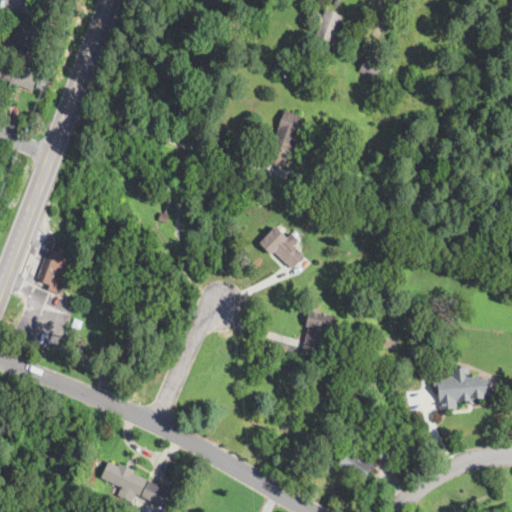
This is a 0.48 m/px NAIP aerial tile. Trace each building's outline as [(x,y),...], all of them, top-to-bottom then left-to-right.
[(336,39),(334,44),(315,36),(326,9),(327,9),(343,16),(334,38),(336,39)] [(23,51),(8,46),(20,14),(35,19),(23,51)] [(383,64),(377,78),(359,71),(362,65),(366,55),(384,62),(383,64)] [(0,67),(16,73),(22,75),(24,70),(34,73),(32,79),(36,81),(32,90),(18,85),(16,91),(8,88),(11,81),(0,77),(0,67)] [(46,85),(44,90),(36,87),(38,81),(36,80),(37,76),(47,80),(46,85)] [(6,108),(5,113),(0,111),(0,97),(9,101),(6,108)] [(285,163),(283,167),(269,162),(268,161),(274,147),(272,146),(279,129),(278,128),(285,110),(302,117),(285,163)] [(166,223),(157,221),(160,212),(169,215),(166,223)] [(297,248),(305,256),(306,256),(294,269),(287,263),(286,263),(274,251),(272,254),(268,251),(260,243),(276,226),(288,238),(287,238),(297,248)] [(62,292),(61,293),(48,288),(50,284),(36,279),(50,242),(57,245),(55,251),(68,256),(68,277),(62,292)] [(322,353),(322,355),(303,350),(309,327),(306,326),(310,309),(332,315),(322,353)] [(468,372),(469,375),(472,375),(472,376),(481,375),(481,379),(490,378),(491,395),(474,396),(474,403),(466,404),(466,400),(458,401),(458,400),(457,400),(457,407),(441,408),(439,389),(435,389),(434,378),(443,378),(443,377),(453,376),(453,368),(468,367),(468,372)] [(380,451),(375,460),(373,463),(374,463),(364,480),(338,465),(346,452),(348,448),(359,454),(367,441),(381,449),(380,451)] [(115,464),(118,465),(120,463),(135,470),(134,473),(150,480),(143,497),(136,494),(132,502),(118,495),(121,487),(101,477),(109,461),(115,464)]
